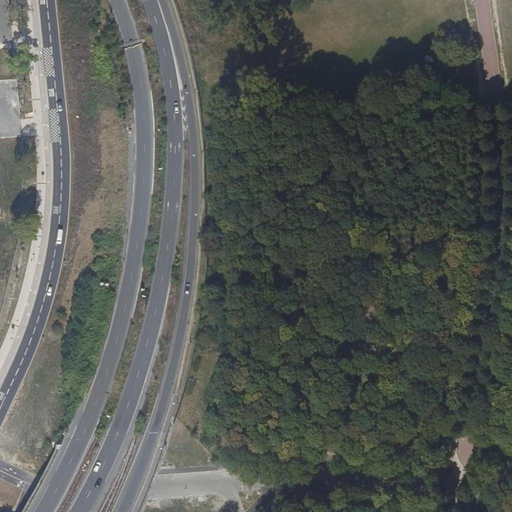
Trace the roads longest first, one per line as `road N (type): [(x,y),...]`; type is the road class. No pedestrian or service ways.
road 1 (motorway): [(117,0),(142,92),(141,217),(111,355),(43,511)]
road 2 (motorway): [(78,511),(132,393),(167,252),(175,136),(150,0)]
road 3 (primary): [(123,511),(168,388),(192,243),(194,140),(160,0)]
road 4 (primary): [(46,0),(61,204),(36,326),(0,404)]
road 5 (unclassified): [(458,458),(284,476)]
